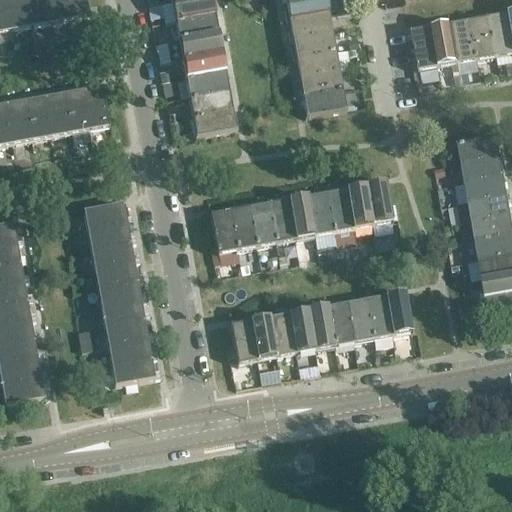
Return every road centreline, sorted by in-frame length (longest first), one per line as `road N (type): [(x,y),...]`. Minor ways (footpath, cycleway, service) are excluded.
road 1 (residential): [(202,429),(124,0)]
road 2 (tertiary): [(202,429),(511,374)]
road 3 (tertiary): [(0,467),(202,429)]
